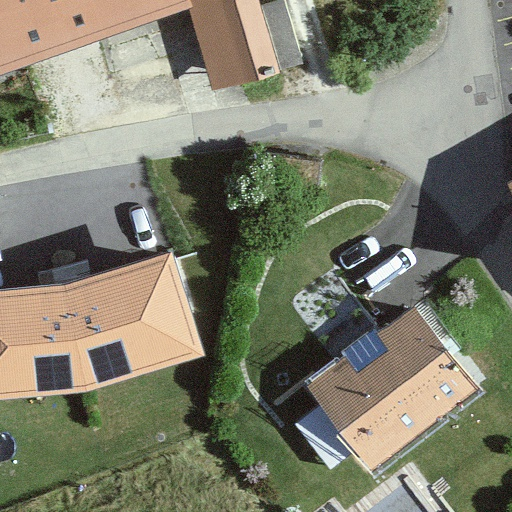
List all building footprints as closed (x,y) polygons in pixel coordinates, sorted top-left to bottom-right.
[(0,0),(0,71),(187,3),(186,0),(0,0)] [(215,92),(336,59),(317,0),(285,0),(251,11),(247,0),(203,0),(182,7),(206,95),(215,92)] [(511,167),(498,174),(511,219),(511,167)] [(191,235),(0,281),(0,395),(217,343),(191,235)] [(371,476),(472,388),(399,305),(298,394),(371,476)]
